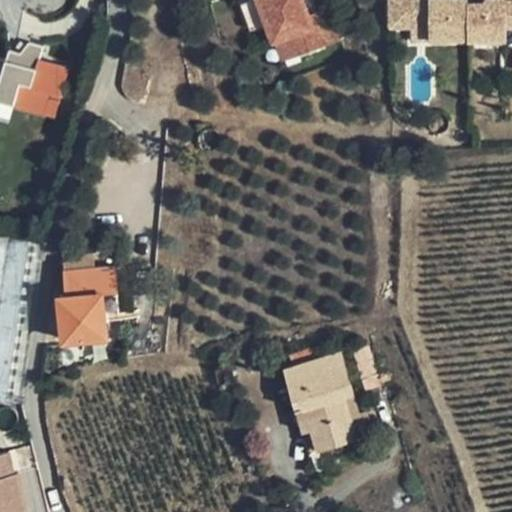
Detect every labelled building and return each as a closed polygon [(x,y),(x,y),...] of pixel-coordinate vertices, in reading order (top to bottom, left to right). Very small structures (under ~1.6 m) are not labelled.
[(299,55),(320,48),(313,25),(316,25),(312,13),(307,0),(254,0),(244,3),(253,28),(270,22),(277,42),(292,36),(299,55)] [(472,0),(397,0),(398,21),(418,21),(436,21),(436,35),(472,36),(472,0)] [(511,0),(489,0),(472,0),(472,36),(510,37),(510,25),(511,25),(511,0)] [(313,25),(320,48),(339,41),(327,8),(312,13),(316,25),(313,25)] [(436,35),(436,21),(418,21),(418,37),(436,37),(436,35)] [(60,116),(72,61),(43,55),(0,45),(0,112),(14,115),(15,106),(60,116)] [(111,333),(108,289),(122,288),(121,261),(68,265),(70,289),(61,289),(65,337),(111,333)] [(371,343),(359,347),(367,374),(379,370),(371,343)] [(357,390),(345,348),(288,364),(299,405),(307,403),(319,445),(362,434),(350,392),(357,390)] [(47,511),(31,447),(0,455),(0,511),(47,511)]
